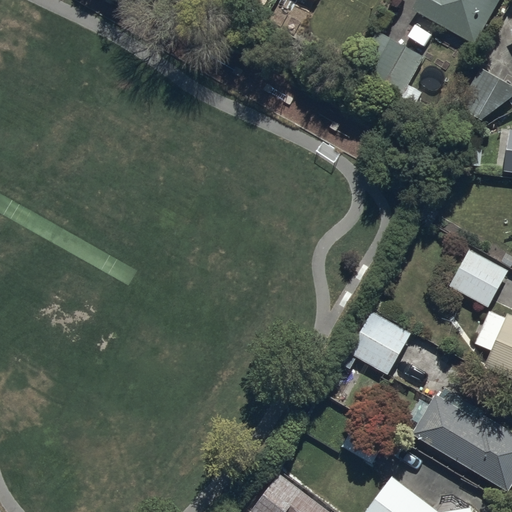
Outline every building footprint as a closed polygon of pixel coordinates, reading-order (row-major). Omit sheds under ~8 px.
[(417,0),(412,11),(474,45),(498,0),(417,0)] [(423,57),(374,30),(353,67),(376,80),(374,82),(381,86),(379,90),(398,101),(400,97),(414,105),(421,92),(408,85),(423,57)] [(511,97),(511,85),(476,66),(454,106),(481,121),(511,97)] [(511,129),(510,129),(503,172),(511,172),(511,129)] [(448,287),(488,307),(508,271),(468,249),(448,287)] [(388,375),(389,373),(412,332),(370,309),(346,352),(388,375)] [(511,314),(508,313),(505,319),(489,312),(475,343),(490,350),(483,367),(511,379),(511,314)] [(477,420),(434,394),(411,434),(507,492),(511,484),(511,432),(481,414),(477,420)] [(356,423),(340,447),(372,466),(387,441),(356,423)] [(243,511),(327,511),(276,472),(243,511)] [(393,477),(364,511),(471,511),(471,508),(439,511),(393,477)]
